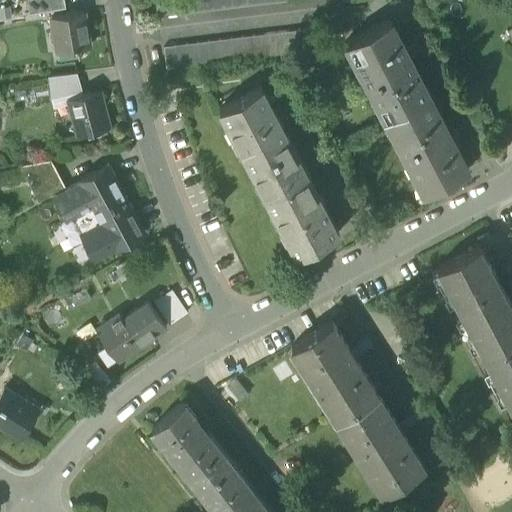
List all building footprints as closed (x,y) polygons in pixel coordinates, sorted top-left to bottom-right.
[(65,7),(64,0),(27,0),(30,14),(65,7)] [(155,0),(157,17),(291,0),(155,0)] [(10,7),(0,8),(0,19),(12,18),(10,7)] [(51,17),(57,52),(89,46),(83,11),(51,17)] [(346,42),(385,117),(429,94),(390,19),(346,42)] [(164,47),(167,69),(314,51),(311,29),(164,47)] [(48,77),(52,99),(82,91),(77,73),(48,77)] [(219,107),(296,255),(338,232),(261,85),(219,107)] [(82,91),(52,99),(54,108),(70,103),(69,98),(83,95),(82,91)] [(70,103),(78,135),(108,127),(98,91),(83,95),(69,98),(70,103)] [(468,169),(429,94),(385,117),(424,192),(468,169)] [(26,164),(44,197),(52,193),(65,186),(51,160),(26,164)] [(78,213),(88,231),(130,208),(107,165),(79,180),(80,183),(67,190),(54,197),(66,220),(78,213)] [(54,197),(67,190),(65,186),(52,193),(54,197)] [(72,218),(94,259),(143,232),(130,208),(88,231),(78,213),(66,220),(67,220),(72,218)] [(437,267),(511,409),(511,305),(480,244),(437,267)] [(134,275),(128,263),(115,270),(122,282),(134,275)] [(91,299),(86,288),(64,299),(70,310),(91,299)] [(154,301),(169,324),(188,312),(172,289),(154,301)] [(131,312),(145,333),(151,330),(154,334),(166,326),(148,300),(131,312)] [(96,328),(107,345),(113,342),(122,356),(149,338),(145,333),(131,312),(123,318),(119,313),(96,328)] [(335,419),(338,418),(378,393),(332,320),(291,345),(298,356),(301,354),(312,370),(309,372),(329,405),(327,406),(335,419)] [(149,338),(154,334),(151,330),(145,333),(149,338)] [(108,366),(122,356),(113,342),(107,345),(98,351),(108,366)] [(79,367),(89,374),(98,362),(88,355),(79,367)] [(107,375),(100,366),(90,373),(98,383),(107,375)] [(103,380),(106,384),(112,380),(108,376),(103,380)] [(0,422),(21,436),(38,408),(4,386),(0,392),(0,422)] [(424,467),(378,393),(338,418),(345,430),(348,428),(359,445),(356,447),(376,479),(380,477),(387,488),(383,490),(384,492),(424,467)] [(183,401),(181,403),(191,416),(194,414),(183,401)] [(240,478),(230,465),(233,463),(194,414),(191,416),(181,403),(151,427),(182,465),(185,463),(195,476),(192,479),(218,511),(271,511),(252,488),(243,475),(240,478)] [(182,465),(192,479),(195,476),(185,463),(182,465)] [(243,475),(233,463),(230,465),(240,478),(243,475)]
